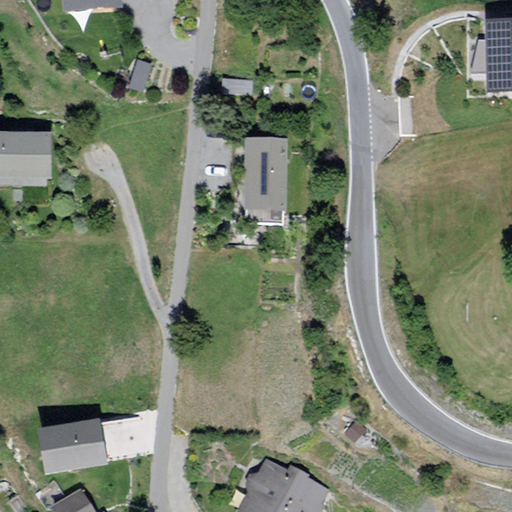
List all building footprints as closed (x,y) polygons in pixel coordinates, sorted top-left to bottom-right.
[(68,0),(69,12),(123,8),(122,0),(68,0)] [(511,22),(489,23),(490,88),(511,87),(511,22)] [(51,140),(0,138),(0,181),(50,183),(51,140)] [(285,150),(238,149),(236,212),(283,213),(285,150)] [(37,413),(42,459),(106,451),(100,406),(37,413)] [(270,468),(246,511),(318,511),(326,497),(270,468)] [(93,511),(85,496),(57,511),(93,511)]
